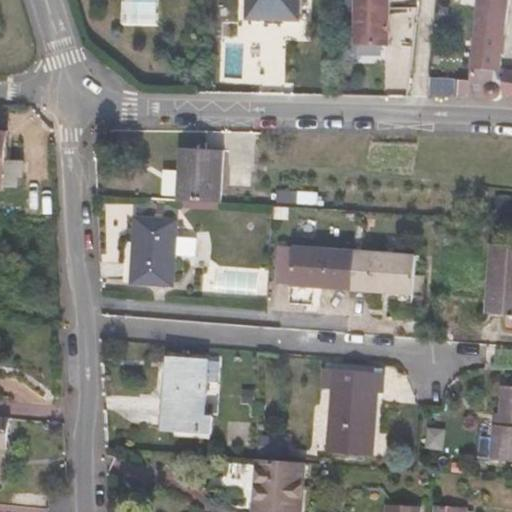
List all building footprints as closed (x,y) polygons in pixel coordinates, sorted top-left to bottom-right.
[(158,0),(122,0),(123,33),(158,32),(158,0)] [(248,0),(248,23),(265,23),(284,24),(300,23),(299,0),(248,0)] [(390,0),(356,0),(357,49),(391,50),(390,0)] [(503,101),(505,100),(507,95),(511,95),(511,74),(506,74),(511,0),(481,0),(475,99),(496,99),(497,101),(503,101)] [(126,92),(113,82),(108,88),(121,98),(126,92)] [(12,142),(0,141),(0,193),(18,196),(20,180),(26,181),(28,167),(10,166),(12,142)] [(185,154),(181,207),(223,209),(226,158),(185,154)] [(319,197),(280,197),(280,209),(320,210),(319,197)] [(184,218),(142,216),(137,282),(180,283),(184,218)] [(511,243),(496,243),(493,314),(511,314),(511,243)] [(298,285),(299,246),(287,246),(285,283),(298,285)] [(424,253),(299,246),(298,285),(422,291),(424,253)] [(0,266),(0,284),(23,286),(25,269),(0,266)] [(202,417),(204,382),(205,361),(171,358),(168,391),(163,391),(160,429),(209,433),(211,418),(202,417)] [(205,361),(204,382),(216,382),(217,361),(205,361)] [(339,389),(334,453),(377,455),(382,394),(389,394),(389,374),(330,370),(329,389),(339,389)] [(501,426),(499,461),(511,461),(511,388),(509,388),(507,427),(501,426)] [(17,417),(0,416),(0,446),(14,447),(17,417)] [(301,511),(305,462),(261,459),(256,511),(301,511)] [(395,511),(427,511),(428,506),(396,503),(395,511)]
